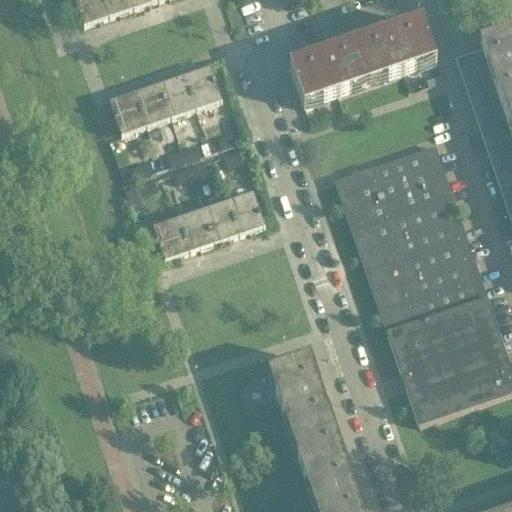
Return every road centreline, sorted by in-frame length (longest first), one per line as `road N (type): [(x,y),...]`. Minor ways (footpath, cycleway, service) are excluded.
road 1 (residential): [(399,511),(251,76),(274,49),(422,0)]
road 2 (residential): [(511,285),(456,130)]
